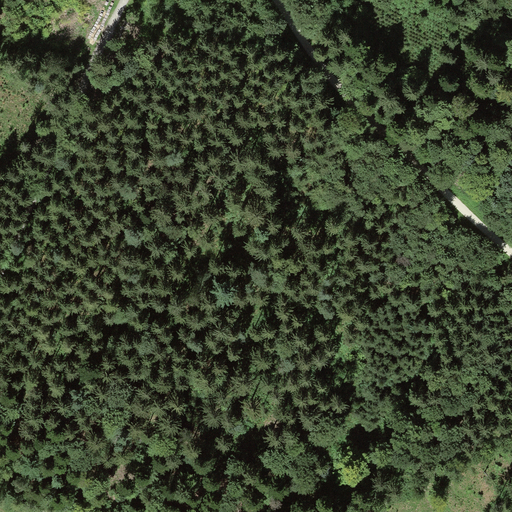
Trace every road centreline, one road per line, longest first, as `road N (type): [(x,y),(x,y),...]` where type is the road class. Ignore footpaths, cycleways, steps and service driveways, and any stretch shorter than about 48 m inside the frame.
road 1 (track): [(277,0),(340,95),(511,254)]
road 2 (track): [(0,272),(120,0)]
